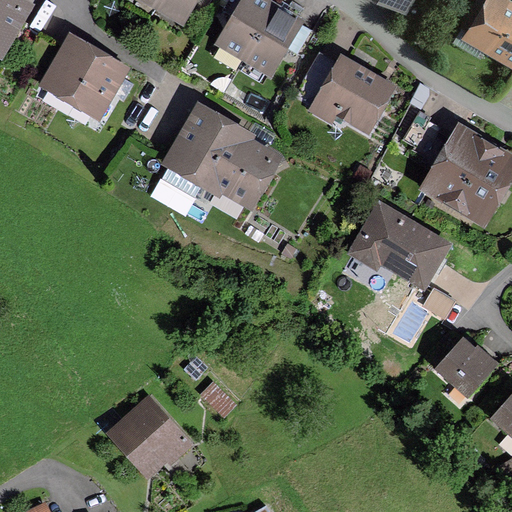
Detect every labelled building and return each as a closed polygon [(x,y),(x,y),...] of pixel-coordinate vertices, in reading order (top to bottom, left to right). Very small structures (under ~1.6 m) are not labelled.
[(35,4),(27,0),(0,0),(0,60),(2,61),(35,4)] [(135,0),(155,11),(160,0),(135,0)] [(160,0),(155,11),(183,27),(192,12),(202,17),(211,0),(160,0)] [(214,45),(243,62),(277,4),(269,0),(228,0),(222,11),(231,17),(214,45)] [(511,64),(511,0),(480,0),(465,27),(462,25),(453,39),(481,56),(485,48),(511,64)] [(306,21),(277,4),(243,62),(272,79),(289,50),(297,55),(312,31),(303,26),(306,21)] [(100,122),(114,97),(124,102),(134,85),(124,79),(130,68),(68,33),(56,55),(37,88),(100,122)] [(327,39),(303,83),(318,92),(308,111),(332,125),(336,118),(370,136),(397,86),(344,57),(347,50),(327,39)] [(410,103),(422,110),(430,96),(429,89),(420,84),(410,103)] [(167,169),(161,179),(194,198),(200,188),(219,199),(222,195),(252,212),(284,157),(269,148),(276,134),(255,122),(249,132),(197,102),(161,166),(167,169)] [(439,132),(442,128),(429,120),(431,118),(420,111),(402,140),(414,146),(411,150),(424,158),(421,162),(431,169),(450,138),(439,132)] [(511,182),(511,154),(459,123),(450,138),(431,169),(419,190),(484,229),(511,182)] [(365,184),(372,172),(359,165),(353,177),(365,184)] [(453,244),(379,200),(347,254),(377,272),(380,266),(425,292),(453,244)] [(293,256),(299,247),(289,241),(283,251),(293,256)] [(456,302),(433,288),(423,306),(429,309),(445,319),(456,302)] [(481,342),(468,331),(434,370),(468,399),(499,363),(478,345),(481,342)] [(196,381),(208,366),(196,356),(184,370),(196,381)] [(213,381),(198,395),(222,419),(236,404),(213,381)] [(511,438),(511,457),(511,458),(493,469),(511,484),(511,482),(511,394),(490,420),(511,438)] [(166,463),(170,467),(194,445),(149,395),(105,434),(147,480),(166,463)] [(50,511),(46,502),(25,511),(24,511),(50,511)]
